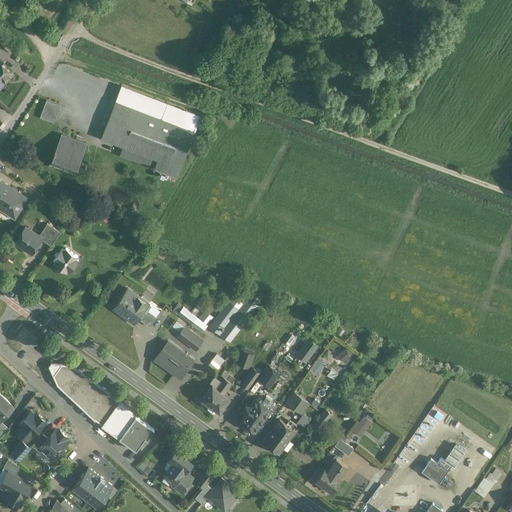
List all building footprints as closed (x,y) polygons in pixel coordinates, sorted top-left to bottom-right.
[(47,29),(42,26),(39,33),(43,36),(47,29)] [(9,54),(0,46),(0,63),(1,64),(9,54)] [(0,87),(8,79),(9,79),(13,74),(1,64),(0,63),(0,87)] [(201,115),(121,85),(101,138),(123,147),(119,155),(177,177),(201,115)] [(60,105),(46,100),(40,118),(53,123),(60,105)] [(86,143),(65,135),(62,141),(59,140),(55,151),(55,150),(54,153),(55,153),(52,161),(68,167),(69,164),(77,167),(86,143)] [(27,198),(0,180),(0,206),(15,217),(27,198)] [(47,222),(39,235),(42,237),(51,244),(50,245),(51,245),(60,231),(47,222)] [(25,226),(24,228),(22,228),(20,231),(21,233),(15,242),(32,253),(42,237),(39,235),(25,226)] [(78,257),(65,248),(64,250),(62,248),(53,261),(55,262),(54,264),(66,273),(67,271),(69,272),(78,260),(76,259),(78,257)] [(148,304),(127,288),(112,308),(134,323),(137,319),(145,309),(148,304)] [(224,328),(219,335),(229,343),(260,302),(250,294),(224,328)] [(228,301),(213,320),(224,328),(239,309),(228,301)] [(199,319),(183,307),(177,314),(201,333),(207,325),(199,319)] [(157,317),(145,309),(137,319),(149,328),(157,317)] [(213,318),(205,312),(199,319),(207,325),(213,318)] [(224,328),(213,320),(209,327),(219,335),(224,328)] [(202,341),(176,321),(172,326),(180,332),(177,337),(195,349),(202,341)] [(185,348),(177,343),(170,352),(179,358),(185,348)] [(305,344),(297,355),(305,361),(313,350),(305,344)] [(164,348),(149,369),(164,379),(179,358),(170,352),(164,348)] [(350,356),(345,350),(337,356),(343,362),(350,356)] [(253,355),(242,351),(239,359),(250,363),(253,355)] [(210,363),(217,368),(225,358),(217,353),(210,363)] [(113,394),(72,365),(61,364),(53,375),(57,384),(94,420),(95,419),(102,424),(119,400),(112,395),(113,394)] [(279,374),(268,366),(259,378),(270,386),(279,374)] [(252,368),(241,384),(248,388),(259,373),(252,368)] [(231,376),(224,371),(221,375),(222,377),(223,377),(227,380),(231,376)] [(227,380),(223,377),(222,377),(215,387),(224,393),(235,379),(231,376),(227,380)] [(215,387),(212,384),(202,399),(219,411),(229,397),(224,393),(215,387)] [(15,408),(0,393),(0,420),(1,422),(15,408)] [(305,401),(296,397),(294,404),(303,408),(305,401)] [(256,398),(250,406),(245,405),(243,409),(245,414),(239,421),(241,423),(241,426),(243,428),(246,427),(247,426),(254,432),(270,409),(256,398)] [(138,412),(120,399),(102,424),(101,425),(119,438),(135,415),(138,412)] [(303,408),(294,404),(286,413),(293,418),(294,417),(297,419),(303,408)] [(325,410),(316,422),(321,427),(331,414),(325,410)] [(37,416),(31,411),(19,424),(21,426),(17,431),(27,440),(32,435),(32,436),(44,423),(43,422),(45,420),(38,415),(37,416)] [(305,428),(311,418),(303,413),(297,423),(305,428)] [(154,429),(135,415),(119,438),(136,450),(145,438),(147,439),(154,429)] [(370,422),(364,417),(359,424),(365,428),(370,422)] [(296,431),(279,418),(273,428),(282,434),(284,430),(292,436),(296,431)] [(282,434),(273,428),(263,441),(278,453),(292,436),(284,430),(282,434)] [(60,430),(57,431),(56,429),(48,438),(41,446),(42,448),(45,450),(45,453),(50,457),(53,457),(68,440),(66,439),(66,436),(60,430)] [(43,434),(31,447),(37,453),(42,448),(41,446),(48,438),(43,434)] [(343,441),(340,438),(334,446),(348,455),(353,448),(343,441)] [(22,440),(11,452),(19,460),(30,448),(22,440)] [(195,458),(179,446),(178,447),(175,446),(171,451),(173,454),(168,461),(173,465),(168,472),(175,477),(172,480),(173,485),(183,492),(193,477),(189,474),(188,475),(185,472),(195,458)] [(20,466),(8,458),(2,469),(8,472),(15,475),(20,466)] [(347,466),(336,458),(328,469),(339,477),(347,466)] [(144,461),(139,465),(147,473),(151,468),(144,461)] [(440,465),(436,470),(427,463),(421,471),(437,483),(447,470),(440,465)] [(114,486),(88,467),(71,489),(97,508),(114,486)] [(328,469),(325,467),(315,481),(331,493),(341,479),(339,477),(328,469)] [(205,471),(197,481),(204,487),(212,476),(205,471)] [(15,475),(8,472),(0,486),(10,491),(6,498),(10,500),(19,506),(20,506),(31,484),(15,475)] [(496,480),(487,473),(485,478),(494,484),(496,480)] [(207,494),(225,510),(240,493),(222,477),(207,494)] [(485,478),(484,477),(481,482),(490,488),(494,484),(485,478)] [(490,488),(481,482),(478,486),(487,493),(490,488)] [(487,493),(478,486),(474,491),(484,497),(487,493)] [(57,499),(50,511),(52,511),(69,511),(70,511),(60,503),(57,499)] [(74,508),(64,499),(60,503),(70,511),(74,508)] [(19,506),(10,500),(7,506),(16,511),(19,506)] [(432,502),(425,511),(440,511),(442,510),(432,502)]
